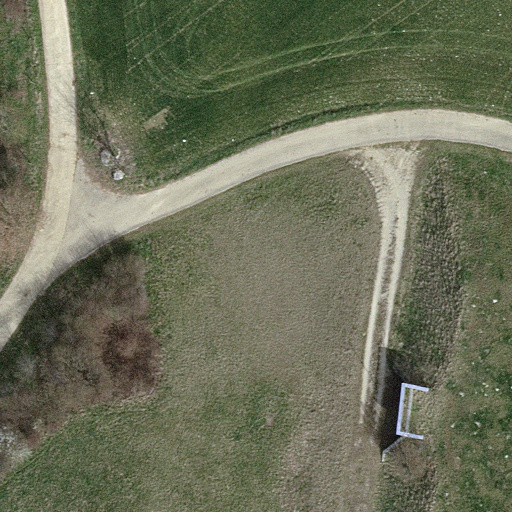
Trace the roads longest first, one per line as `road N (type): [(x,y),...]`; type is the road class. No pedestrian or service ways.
road 1 (track): [(56,232),(136,211),(278,150),(372,125),(441,120),(511,137)]
road 2 (track): [(52,0),(62,139),(56,232)]
